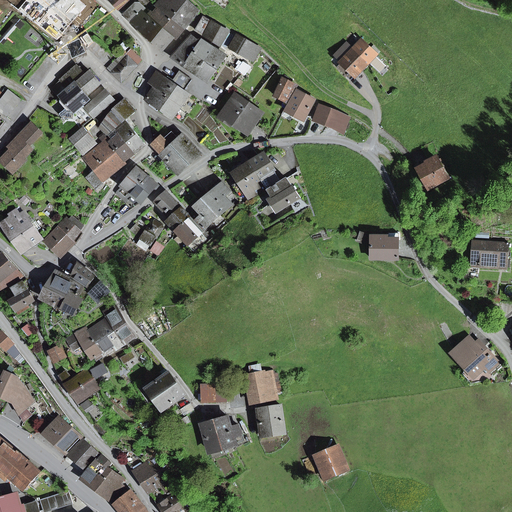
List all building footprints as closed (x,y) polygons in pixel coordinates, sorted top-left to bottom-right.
[(111,0),(111,1),(119,10),(129,0),(111,0)] [(160,0),(156,5),(160,7),(158,9),(183,28),(198,10),(185,0),(165,0),(164,2),(161,0),(160,0)] [(136,4),(125,14),(132,23),(143,12),(145,9),(140,3),(136,4)] [(158,24),(175,38),(183,28),(158,9),(153,15),(150,12),(147,15),(158,24)] [(140,29),(138,31),(147,39),(158,24),(147,15),(143,12),(132,23),(140,29)] [(204,17),(196,30),(203,35),(211,21),(204,17)] [(211,21),(203,35),(214,41),(222,28),(211,21)] [(153,41),(164,49),(175,38),(158,24),(147,39),(152,43),(153,41)] [(214,41),(219,45),(228,32),(222,28),(214,41)] [(238,35),(231,47),(253,60),(261,49),(238,35)] [(186,68),(189,65),(199,72),(215,48),(206,42),(204,45),(191,36),(172,57),(186,68)] [(342,62),(356,75),(375,55),(362,42),(355,50),(347,42),(335,55),(342,62)] [(226,56),(215,48),(199,72),(210,80),(226,56)] [(137,66),(141,61),(141,59),(131,49),(125,55),(128,57),(137,66)] [(121,65),(113,73),(122,81),(137,66),(128,57),(121,65)] [(116,60),(108,69),(113,73),(121,65),(116,60)] [(243,74),(249,66),(239,60),(236,64),(241,67),(238,70),(243,74)] [(351,80),(356,75),(342,62),(337,67),(351,80)] [(78,66),(69,73),(76,81),(84,73),(78,66)] [(101,84),(90,71),(78,82),(89,95),(101,84)] [(166,79),(162,76),(157,84),(154,87),(181,107),(189,95),(184,92),(192,80),(180,71),(173,81),(168,77),(167,78),(166,79)] [(157,84),(162,76),(156,72),(150,82),(157,84)] [(71,85),(76,81),(69,73),(51,89),(58,96),(71,85)] [(294,84),(288,81),(289,78),(285,76),(275,96),(289,103),(297,88),(294,84)] [(61,96),(69,106),(69,112),(74,112),(75,113),(91,100),(76,83),(61,96)] [(174,117),(179,109),(181,107),(154,87),(146,99),(147,100),(148,99),(152,102),(160,108),(172,117),(173,117),(174,117)] [(9,90),(0,101),(12,111),(21,100),(9,90)] [(93,118),(115,100),(106,90),(85,108),(93,118)] [(304,120),(314,100),(297,90),(287,110),(304,120)] [(240,126),(248,132),(261,114),(235,97),(221,116),(238,128),(240,126)] [(119,105),(126,113),(132,107),(125,100),(124,100),(119,105)] [(0,111),(7,117),(12,111),(0,101),(0,111)] [(158,111),(160,108),(152,102),(150,105),(158,111)] [(123,123),(125,121),(129,117),(126,113),(119,105),(112,111),(123,123)] [(349,118),(337,112),(320,105),(315,119),(332,126),(344,133),(349,118)] [(126,113),(129,117),(136,112),(132,107),(126,113)] [(179,109),(174,117),(183,123),(188,116),(179,109)] [(105,120),(116,129),(123,123),(112,111),(105,120)] [(101,127),(108,135),(116,129),(105,120),(101,127)] [(136,153),(146,145),(125,121),(123,123),(116,129),(136,153)] [(19,137),(29,146),(41,134),(32,124),(19,137)] [(71,138),(85,155),(96,145),(82,129),(71,138)] [(112,139),(110,141),(126,161),(136,153),(116,129),(108,135),(112,139)] [(165,139),(171,145),(178,139),(172,133),(165,139)] [(178,139),(171,145),(190,164),(201,153),(183,134),(178,139)] [(114,170),(126,161),(110,141),(105,135),(101,138),(106,144),(99,151),(100,152),(114,170)] [(153,144),(162,154),(171,145),(165,139),(162,136),(153,144)] [(20,155),(29,146),(19,137),(9,147),(12,150),(1,161),(13,173),(25,160),(20,155)] [(161,155),(179,174),(190,164),(171,145),(162,154),(161,155)] [(96,148),(83,158),(87,162),(100,152),(99,151),(96,148)] [(95,172),(103,180),(108,176),(109,175),(114,170),(100,152),(87,162),(95,172)] [(266,189),(267,190),(281,182),(265,155),(251,162),(250,163),(266,189)] [(420,169),(430,186),(446,177),(435,157),(426,162),(428,165),(420,169)] [(262,192),(266,189),(250,163),(234,174),(240,182),(234,186),(241,196),(245,193),(249,200),(262,192)] [(116,193),(126,202),(133,194),(148,176),(136,166),(129,174),(132,177),(124,187),(116,193)] [(98,189),(105,182),(103,180),(95,172),(88,177),(98,189)] [(148,176),(133,194),(142,202),(154,188),(156,190),(160,186),(157,184),(148,176)] [(281,182),(267,190),(270,194),(273,198),(269,201),(271,204),(276,212),(299,198),(287,178),(281,182)] [(212,193),(207,197),(222,214),(232,206),(224,197),(230,192),(220,180),(210,189),(212,193)] [(167,192),(156,203),(170,219),(182,208),(167,192)] [(265,207),(271,204),(269,201),(273,198),(270,194),(260,200),(265,207)] [(223,218),(221,216),(222,214),(207,197),(195,208),(203,216),(197,221),(205,230),(214,222),(217,224),(223,218)] [(170,219),(167,222),(176,231),(191,218),(182,208),(170,219)] [(40,239),(41,240),(42,239),(30,222),(31,221),(24,212),(22,214),(18,209),(12,214),(14,217),(3,225),(23,252),(33,244),(35,247),(38,245),(36,242),(40,239)] [(66,218),(58,226),(49,237),(50,238),(47,241),(62,256),(74,243),(84,226),(77,220),(73,224),(69,220),(66,218)] [(207,239),(202,233),(203,231),(191,218),(176,231),(194,251),(207,239)] [(152,222),(145,233),(141,239),(138,244),(144,249),(148,243),(151,245),(161,228),(152,222)] [(141,239),(145,233),(136,225),(131,230),(141,239)] [(368,253),(371,253),(371,237),(360,234),(358,240),(368,244),(368,253)] [(371,253),(371,258),(399,258),(399,240),(388,240),(388,237),(371,237),(371,253)] [(473,242),(472,240),(471,266),(507,269),(509,243),(496,242),(496,243),(473,242)] [(151,250),(160,256),(165,247),(157,242),(151,250)] [(0,285),(4,289),(24,277),(3,253),(0,255),(0,285)] [(74,277),(88,286),(95,277),(79,264),(74,277)] [(83,288),(59,272),(51,285),(70,296),(71,294),(76,297),(78,294),(79,295),(83,288)] [(10,301),(17,312),(28,305),(34,300),(23,282),(13,288),(18,297),(10,301)] [(88,291),(98,302),(110,291),(102,283),(94,290),(91,288),(88,291)] [(74,315),(82,300),(76,297),(71,294),(70,296),(51,285),(44,298),(74,315)] [(511,287),(501,286),(500,302),(511,302),(511,287)] [(125,294),(130,303),(140,298),(135,288),(125,294)] [(17,312),(18,314),(29,307),(28,305),(17,312)] [(106,314),(109,319),(125,344),(135,337),(126,324),(117,307),(105,312),(106,314)] [(109,319),(90,332),(105,355),(123,343),(124,344),(125,344),(109,319)] [(23,329),(29,336),(34,332),(28,324),(26,326),(23,329)] [(87,327),(76,332),(82,342),(86,349),(88,347),(97,361),(105,355),(90,332),(87,327)] [(14,343),(2,332),(0,333),(0,343),(16,358),(20,354),(14,343)] [(82,342),(76,332),(67,339),(74,351),(81,347),(79,344),(82,342)] [(479,342),(475,345),(469,337),(452,353),(474,377),(485,367),(489,371),(498,363),(479,342)] [(67,356),(61,345),(51,350),(57,362),(67,356)] [(130,352),(122,358),(125,363),(134,357),(130,352)] [(92,370),(97,378),(107,372),(103,364),(92,370)] [(254,375),(263,374),(261,364),(252,366),(254,375)] [(72,380),(66,371),(60,376),(66,384),(72,380)] [(68,385),(74,393),(94,379),(88,371),(68,385)] [(146,389),(154,400),(177,384),(169,372),(146,389)] [(246,377),(252,403),(277,398),(272,372),(263,374),(254,375),(246,377)] [(6,373),(0,386),(0,395),(17,403),(25,386),(18,379),(6,373)] [(99,387),(94,379),(74,393),(80,401),(99,387)] [(181,388),(177,384),(154,400),(162,412),(186,395),(181,388)] [(216,402),(227,401),(226,384),(215,384),(215,385),(216,402)] [(202,385),(202,402),(216,402),(215,385),(202,385)] [(30,403),(31,404),(34,401),(25,386),(17,403),(15,407),(20,415),(28,408),(27,406),(30,403)] [(90,400),(83,405),(87,410),(94,404),(90,400)] [(34,401),(31,404),(30,403),(27,406),(28,408),(20,415),(24,422),(39,408),(34,401)] [(194,410),(191,404),(184,407),(184,408),(181,410),(184,416),(194,410)] [(274,435),(286,433),(281,406),(270,408),(274,435)] [(258,409),(262,437),(274,435),(270,408),(258,409)] [(235,445),(235,443),(230,428),(227,416),(222,417),(215,420),(216,424),(223,448),(235,445)] [(45,434),(67,453),(81,437),(59,418),(45,434)] [(149,418),(140,423),(142,428),(151,423),(149,418)] [(210,452),(223,448),(216,424),(215,420),(201,423),(210,452)] [(230,428),(235,443),(244,441),(239,426),(230,428)] [(42,472),(19,452),(0,436),(0,468),(1,470),(0,471),(0,475),(6,481),(9,477),(25,491),(42,472)] [(83,477),(84,477),(101,455),(84,438),(69,454),(88,471),(83,477)] [(315,456),(325,480),(348,470),(339,446),(315,456)] [(101,456),(101,455),(84,477),(89,482),(92,484),(99,490),(113,470),(108,466),(111,463),(102,455),(101,456)] [(136,474),(149,493),(172,478),(158,459),(136,474)] [(124,478),(113,470),(99,490),(115,502),(126,486),(121,482),(124,478)] [(185,511),(193,507),(181,490),(175,493),(171,497),(159,505),(163,511),(185,511)] [(47,511),(73,504),(69,491),(41,500),(44,511),(47,511)] [(115,504),(121,511),(147,511),(145,508),(131,491),(115,504)] [(0,511),(20,511),(16,495),(0,499),(0,511)] [(40,511),(37,501),(27,505),(28,511),(40,511)]
